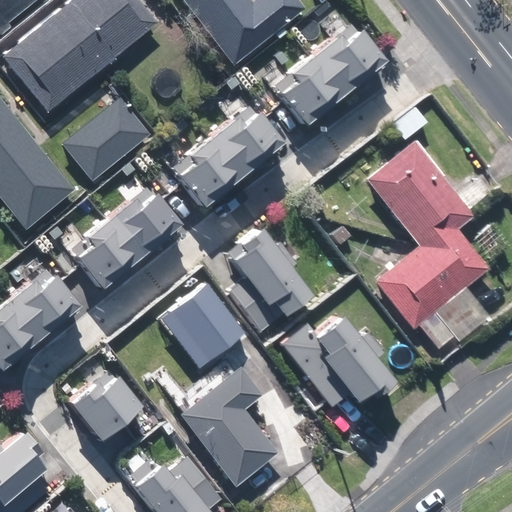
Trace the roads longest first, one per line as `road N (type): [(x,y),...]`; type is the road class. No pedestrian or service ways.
road 1 (residential): [(118,511),(28,400),(27,376),(37,362),(464,31)]
road 2 (tertiary): [(394,511),(511,417)]
